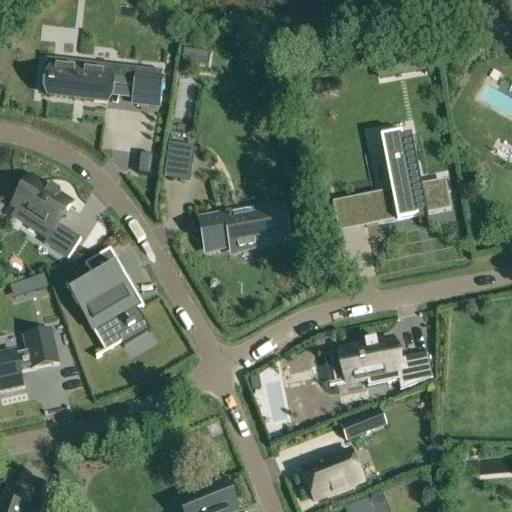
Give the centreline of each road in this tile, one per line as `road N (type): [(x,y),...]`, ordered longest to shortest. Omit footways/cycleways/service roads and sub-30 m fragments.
road 1 (residential): [(218,369),(119,199),(47,145),(0,135)]
road 2 (residential): [(511,273),(331,311),(218,369)]
road 3 (residential): [(218,369),(148,410),(0,448)]
road 4 (residential): [(274,511),(218,369)]
